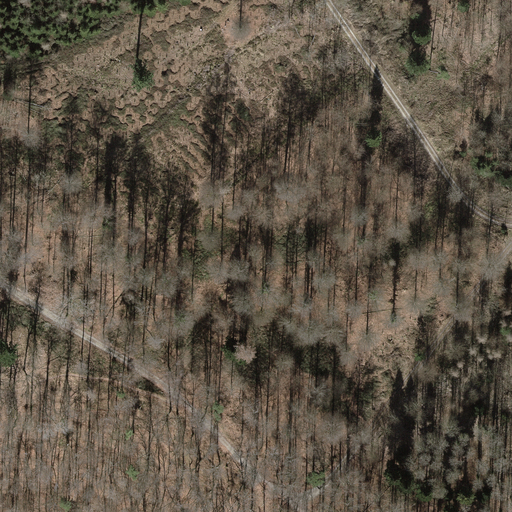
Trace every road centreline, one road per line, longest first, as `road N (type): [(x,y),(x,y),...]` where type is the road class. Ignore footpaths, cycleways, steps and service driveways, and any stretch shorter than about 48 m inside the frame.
road 1 (track): [(511,247),(326,485),(304,498),(276,495)]
road 2 (track): [(276,495),(144,371),(0,279)]
road 3 (track): [(511,225),(464,199),(330,0)]
